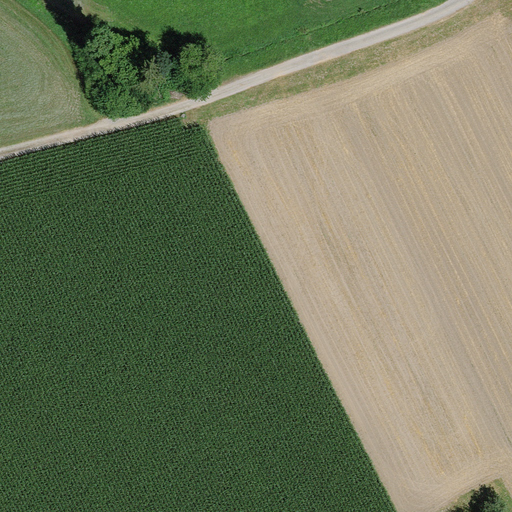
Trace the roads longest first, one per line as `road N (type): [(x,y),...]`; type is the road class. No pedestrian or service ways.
road 1 (track): [(475,0),(163,117),(0,160)]
road 2 (track): [(111,130),(65,43),(13,0)]
